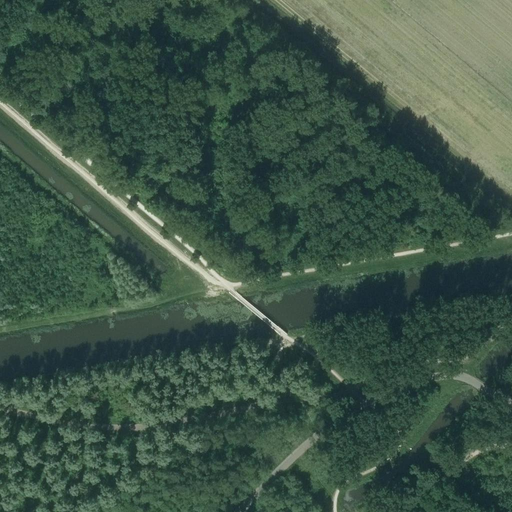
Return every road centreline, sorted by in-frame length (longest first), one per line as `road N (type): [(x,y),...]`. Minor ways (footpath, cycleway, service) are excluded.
road 1 (unknown): [(0,407),(110,428),(337,398),(459,358),(511,321)]
road 2 (unknown): [(215,277),(0,100)]
